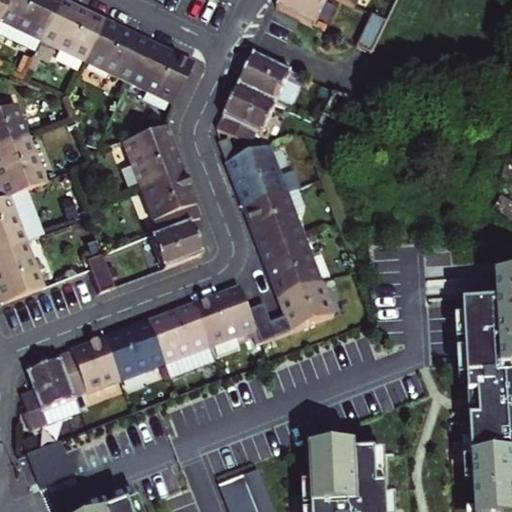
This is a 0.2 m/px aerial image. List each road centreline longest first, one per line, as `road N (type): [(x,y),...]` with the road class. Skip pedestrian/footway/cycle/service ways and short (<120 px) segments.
road 1 (residential): [(18,511),(414,358),(410,261)]
road 2 (residential): [(0,358),(230,263),(232,243),(193,142),(226,52)]
